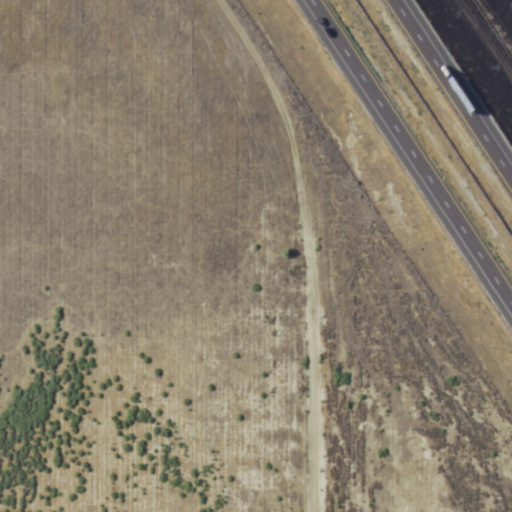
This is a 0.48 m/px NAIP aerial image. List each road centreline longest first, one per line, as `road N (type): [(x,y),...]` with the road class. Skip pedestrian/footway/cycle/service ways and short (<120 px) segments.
road 1 (residential): [(296,511),(288,177),(278,141),(196,0)]
road 2 (motorway): [(312,0),(511,299)]
road 3 (motorway): [(511,164),(402,0)]
